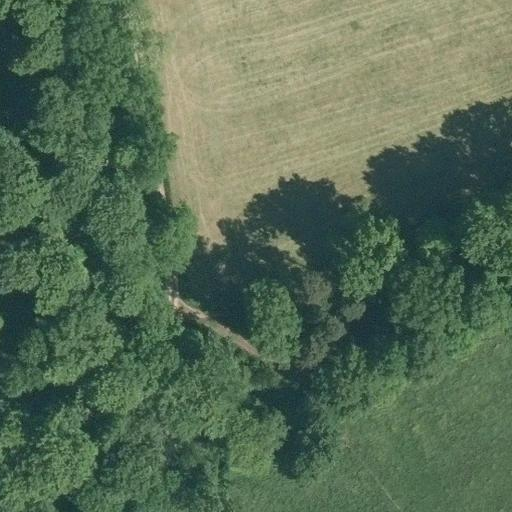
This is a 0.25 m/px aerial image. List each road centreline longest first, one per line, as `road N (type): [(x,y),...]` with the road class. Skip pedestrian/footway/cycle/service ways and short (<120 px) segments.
road 1 (track): [(172,323),(511,192)]
road 2 (track): [(172,323),(127,0)]
road 3 (track): [(8,511),(109,443),(135,409),(172,323)]
road 4 (track): [(0,76),(136,62)]
